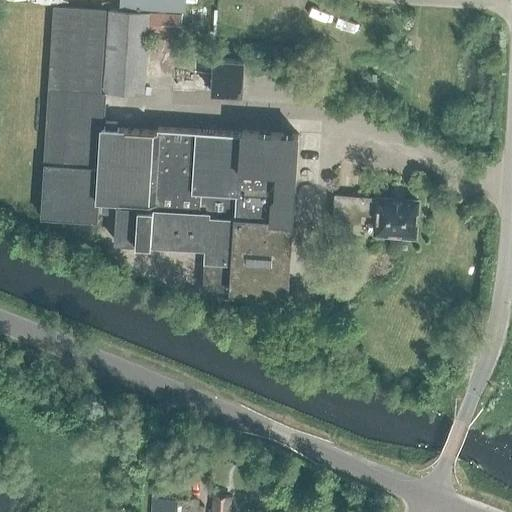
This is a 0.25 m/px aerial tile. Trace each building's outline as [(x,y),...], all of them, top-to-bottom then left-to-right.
[(100,94),(105,10),(55,7),(40,217),(96,221),(96,213),(117,215),(115,242),(206,248),(204,289),(288,294),(293,222),(299,135),(242,131),(242,133),(158,128),(158,131),(118,129),(103,128),(104,118),(105,95),(100,94)] [(104,92),(144,95),(149,13),(109,11),(104,92)] [(213,57),(211,94),(243,96),(245,59),(213,57)] [(377,234),(415,237),(418,202),(379,199),(379,200),(361,198),(336,196),(334,222),(360,224),(361,215),(378,216),(377,234)] [(228,511),(229,497),(213,496),(212,511),(208,511),(228,511)] [(195,511),(196,501),(151,499),(150,511),(195,511)]
